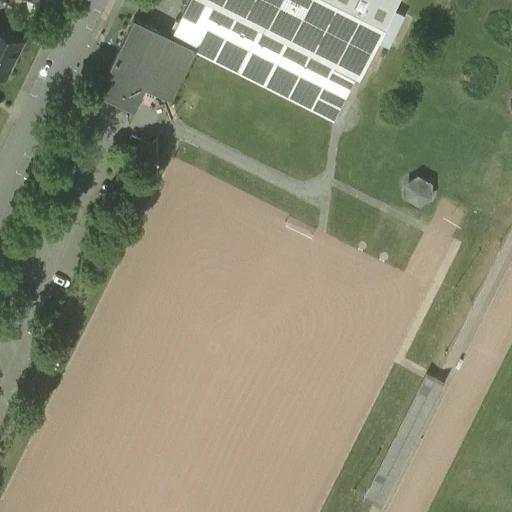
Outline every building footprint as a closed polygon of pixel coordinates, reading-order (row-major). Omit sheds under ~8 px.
[(189,0),(181,19),(177,17),(172,27),(176,29),(173,34),(172,35),(181,39),(195,46),(326,111),(326,112),(334,116),(359,67),(392,0),(189,0)] [(129,93),(135,79),(170,96),(195,46),(181,39),(172,35),(135,16),(110,67),(112,68),(100,91),(134,108),(139,98),(129,93)] [(22,39),(0,28),(0,70),(6,73),(22,39)] [(404,182),(405,199),(421,206),(435,197),(434,179),(419,173),(404,182)] [(444,379),(426,370),(365,494),(383,503),(444,379)]
